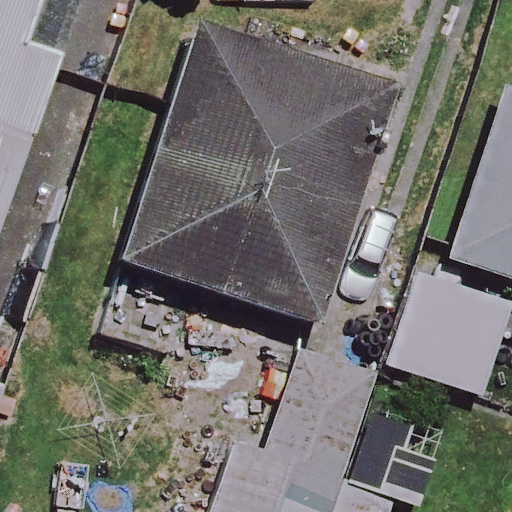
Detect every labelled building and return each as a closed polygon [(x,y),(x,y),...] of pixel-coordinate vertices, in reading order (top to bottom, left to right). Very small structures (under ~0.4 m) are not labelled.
[(0,0),(0,225),(51,65),(17,54),(33,0),(0,0)] [(390,105),(195,38),(115,269),(311,336),(390,105)] [(511,69),(503,67),(440,270),(511,292),(511,69)] [(505,312),(409,279),(378,370),(473,403),(505,312)] [(436,437),(363,415),(343,486),(415,508),(436,437)] [(296,511),(308,480),(179,435),(152,511),(296,511)]
